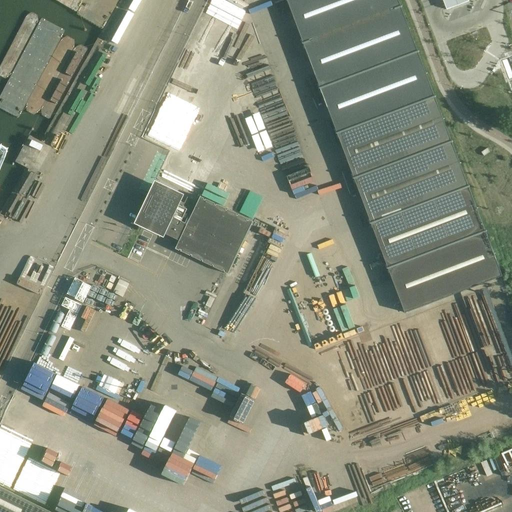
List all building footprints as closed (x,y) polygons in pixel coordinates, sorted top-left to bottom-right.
[(319,89),(419,51),(418,51),(417,51),(401,8),(402,8),(402,7),(402,6),(401,6),(400,6),(398,0),(286,0),(303,43),(302,43),(302,44),(303,45),(304,45),(320,88),(319,88),(319,89)] [(442,0),(445,5),(447,10),(469,2),(468,0),(442,0)] [(419,51),(319,89),(319,90),(320,90),(321,90),(337,132),(336,133),(336,134),(436,96),(435,96),(434,96),(418,53),(419,52),(419,51)] [(436,96),(336,134),(337,135),(338,135),(354,177),(353,178),(353,179),(354,180),(355,180),(371,224),(404,313),(503,277),(469,187),(452,143),(453,142),(452,141),(451,141),(435,98),(436,97),(436,96)] [(487,149),(481,153),(484,157),(490,153),(487,149)] [(201,197),(198,203),(192,200),(187,198),(184,204),(179,201),(181,197),(157,185),(149,200),(153,202),(153,203),(149,205),(149,204),(149,205),(150,209),(150,210),(170,220),(163,234),(179,242),(175,250),(228,275),(253,222),(201,197)] [(145,208),(138,223),(163,235),(163,234),(170,220),(150,210),(145,208)] [(152,306),(117,289),(115,294),(150,311),(152,306)] [(114,295),(109,305),(145,322),(149,312),(114,295)] [(49,511),(0,487),(0,511),(49,511)]
